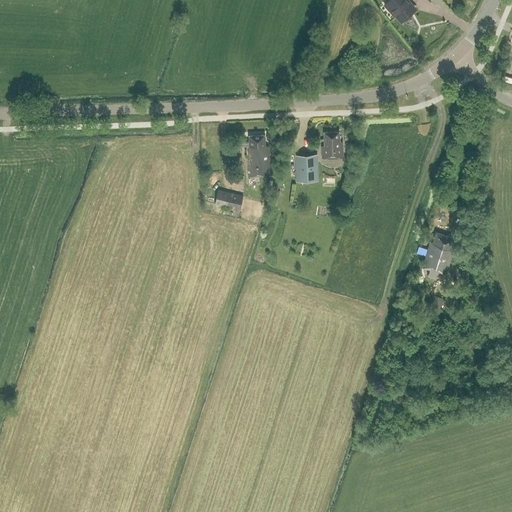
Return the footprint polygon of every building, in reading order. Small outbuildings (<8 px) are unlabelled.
[(388,0),(386,3),(402,21),(403,20),(404,20),(407,16),(408,15),(413,8),(413,7),(412,8),(409,5),(411,4),(407,0),(388,0)] [(339,141),(339,132),(324,132),(324,146),(322,146),(322,157),(328,157),(328,159),(343,159),(342,141),(339,141)] [(265,145),(265,135),(249,135),(249,141),(238,141),(238,147),(247,146),(248,176),(270,175),(269,145),(265,145)] [(297,174),(318,174),(318,152),(297,153),(297,174)] [(240,210),(243,196),(218,190),(215,204),(240,210)] [(451,249),(455,238),(436,233),(433,243),(430,242),(422,267),(430,269),(428,275),(436,278),(437,273),(445,275),(453,249),(451,249)] [(459,293),(448,290),(444,305),(454,308),(459,293)] [(445,297),(434,294),(430,309),(440,312),(445,297)]
